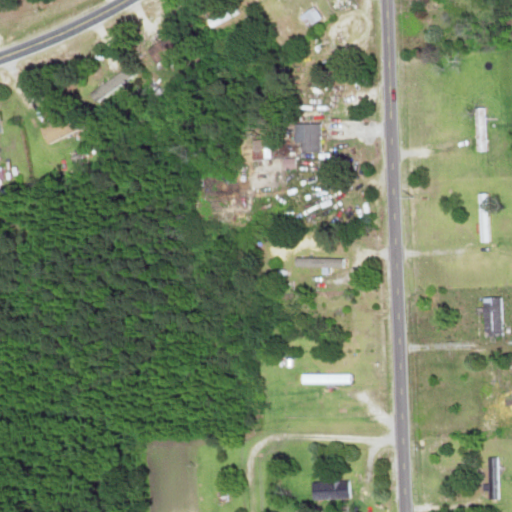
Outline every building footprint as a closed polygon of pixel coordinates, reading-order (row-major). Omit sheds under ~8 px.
[(319,19),(311,7),(298,17),(306,28),(319,19)] [(146,49),(154,65),(184,48),(176,32),(146,49)] [(134,78),(129,70),(92,93),(98,102),(134,78)] [(73,106),(46,118),(49,125),(40,129),(47,144),(83,128),(73,106)] [(474,151),(484,151),(484,108),(474,108),(474,151)] [(319,153),(319,124),(300,124),(300,153),(319,153)] [(477,242),(487,242),(487,194),(477,194),(477,242)] [(344,268),(344,260),(296,260),(296,268),(344,268)] [(481,336),(501,336),(501,299),(481,299),(481,336)] [(351,375),(301,375),(301,384),(351,384),(351,375)] [(494,386),(484,386),(484,427),(494,427),(494,386)] [(486,500),(498,500),(498,458),(486,458),(486,500)] [(350,482),(311,482),(311,500),(350,500),(350,482)]
